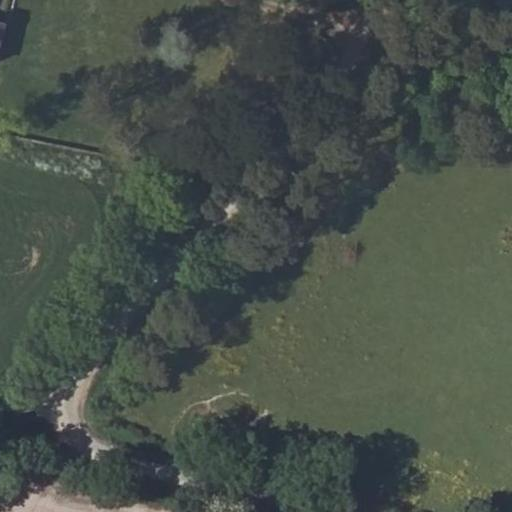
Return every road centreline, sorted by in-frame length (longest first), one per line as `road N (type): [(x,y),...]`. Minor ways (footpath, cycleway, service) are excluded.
road 1 (unclassified): [(314,511),(94,451),(62,433),(66,400),(116,313),(231,207),(370,40),(390,0)]
road 2 (track): [(511,78),(229,0)]
